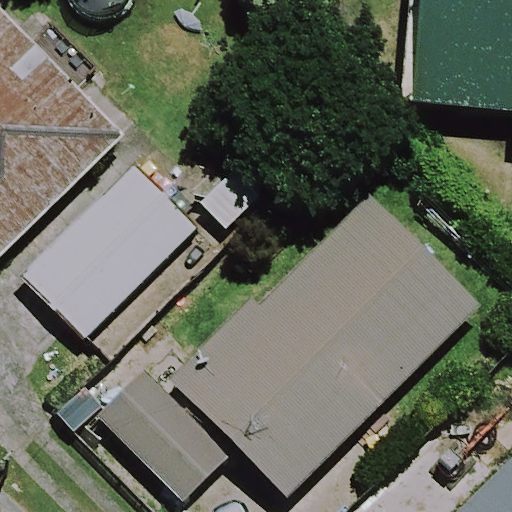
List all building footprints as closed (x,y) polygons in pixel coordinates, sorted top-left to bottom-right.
[(511,0),(408,0),(401,107),(511,115),(511,0)] [(0,265),(111,155),(0,43),(0,265)] [(192,239),(128,175),(13,290),(77,354),(192,239)] [(470,322),(361,211),(175,394),(153,371),(93,430),(174,511),(179,511),(231,461),(279,510),(470,322)] [(511,511),(511,464),(463,511),(511,511)]
